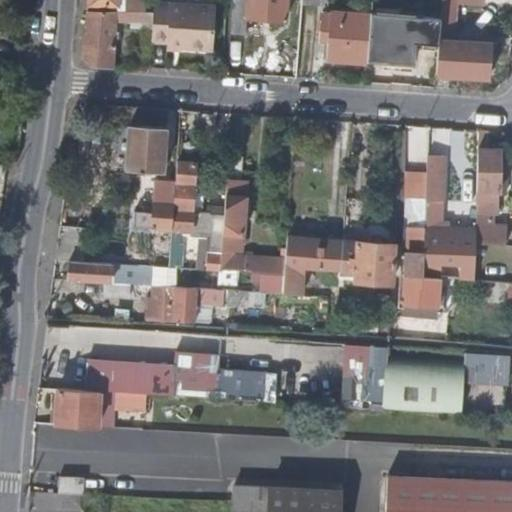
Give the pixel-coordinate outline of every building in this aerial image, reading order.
[(88,0),(88,12),(118,12),(118,0),(88,0)] [(124,0),(125,12),(144,12),(144,0),(124,0)] [(288,0),(233,0),(231,33),(248,34),(248,16),(287,19),(288,0)] [(153,12),(151,40),(167,41),(167,44),(182,45),(182,47),(213,49),(215,6),(154,1),(153,12)] [(91,63),(108,65),(109,47),(114,48),(116,22),(132,22),(132,19),(144,19),(145,12),(144,12),(125,12),(118,12),(88,12),(82,54),(84,56),(91,63)] [(328,59),(368,62),(368,58),(372,15),(331,12),(331,14),(324,14),(322,29),(330,29),(328,59)] [(368,58),(368,62),(395,65),(399,15),(372,13),(372,15),(368,58)] [(442,19),(416,17),(414,43),(439,45),(440,41),(442,19)] [(439,45),(437,72),(490,76),(492,43),(453,41),(452,42),(440,41),(439,45)] [(167,129),(129,126),(126,168),(145,170),(144,176),(150,176),(151,170),(164,171),(167,129)] [(501,148),(478,148),(477,197),(490,198),(494,198),(494,191),(499,191),(498,193),(505,193),(506,178),(508,178),(508,166),(500,165),(501,148)] [(444,153),(427,152),(427,173),(426,197),(426,199),(442,199),(444,153)] [(220,270),(251,272),(252,257),(240,257),(247,181),(241,180),(243,156),(229,155),(225,214),(220,270)] [(196,162),(177,160),(176,182),(173,228),(172,231),(192,232),(193,206),(195,178),(196,162)] [(426,197),(427,173),(407,173),(407,196),(426,197)] [(205,179),(195,178),(193,206),(203,207),(205,179)] [(173,228),(176,182),(156,181),(153,226),(173,228)] [(425,227),(426,199),(426,197),(407,196),(405,227),(404,227),(401,302),(441,305),(442,276),(423,275),(425,227)] [(490,198),(477,197),(476,212),(490,212),(490,198)] [(220,270),(225,214),(210,213),(207,245),(212,246),(212,255),(206,254),(205,269),(220,270)] [(60,226),(55,260),(70,261),(82,261),(86,228),(60,226)] [(476,229),(425,227),(423,275),(442,276),(442,262),(460,262),(460,278),(474,279),(475,243),(476,229)] [(476,228),(476,229),(475,243),(500,245),(501,229),(476,228)] [(303,264),(341,267),(342,246),(343,239),(287,235),(285,260),(284,274),(283,292),(301,293),(303,264)] [(357,247),(358,240),(343,239),(342,246),(357,247)] [(342,246),(341,267),(348,267),(348,272),(352,272),(351,278),(392,281),(395,242),(358,240),(357,247),(342,246)] [(251,272),(284,274),(285,260),(252,257),(251,272)] [(70,261),(69,279),(111,282),(113,263),(82,261),(70,261)] [(222,304),(223,289),(175,286),(174,287),(154,285),(152,321),(173,321),(174,302),(222,304)] [(441,305),(401,302),(401,308),(447,312),(447,306),(441,305)] [(510,387),(511,355),(466,352),(465,362),(391,358),(392,347),(346,345),(342,404),(466,411),(467,386),(486,387),(485,398),(497,398),(497,386),(510,387)] [(172,392),(173,372),(103,367),(102,388),(172,392)] [(56,424),(99,426),(100,391),(58,388),(58,395),(52,394),(52,402),(57,403),(57,409),(56,424)] [(99,426),(115,427),(116,392),(100,391),(99,426)] [(58,475),(57,492),(82,493),(83,476),(58,475)] [(511,511),(511,482),(379,478),(378,511),(511,511)] [(231,511),(341,511),(342,489),(232,488),(231,511)]
